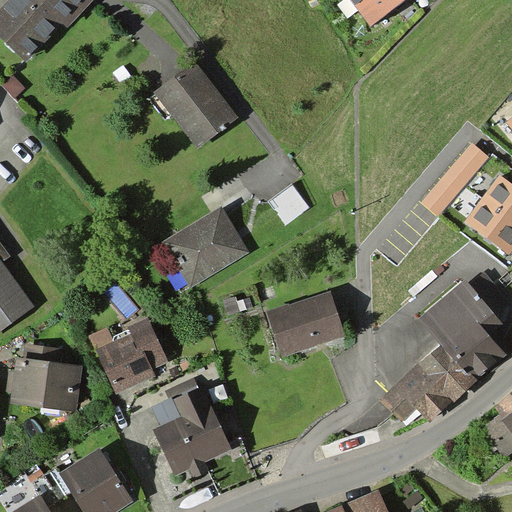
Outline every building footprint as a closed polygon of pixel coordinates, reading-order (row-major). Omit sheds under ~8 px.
[(93,0),(17,0),(0,19),(0,34),(32,65),(93,0)] [(354,0),(376,29),(415,0),(354,0)] [(201,68),(160,98),(203,155),(244,125),(201,68)] [(511,243),(511,186),(500,178),(470,220),(509,248),(511,243)] [(224,213),(168,246),(195,292),(251,260),(224,213)] [(0,260),(0,339),(37,315),(0,260)] [(447,351),(386,403),(406,425),(420,412),(433,426),(510,356),(497,345),(510,311),(483,280),(425,325),(447,351)] [(336,298),(275,317),(288,361),(349,342),(336,298)] [(157,330),(99,356),(118,399),(157,381),(153,373),(173,365),(157,330)] [(86,372),(21,361),(13,406),(79,417),(86,372)] [(184,422),(159,434),(180,480),(236,455),(208,392),(177,406),(184,422)] [(511,414),(485,432),(507,460),(511,457),(511,414)] [(109,452),(67,477),(87,511),(126,511),(140,504),(109,452)] [(389,511),(383,496),(341,511),(389,511)] [(55,511),(49,501),(29,511),(55,511)]
